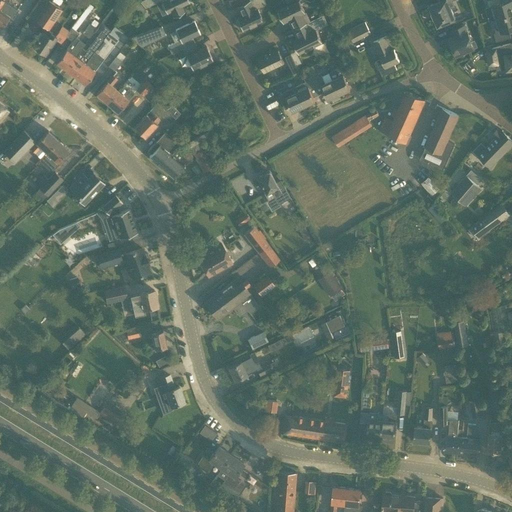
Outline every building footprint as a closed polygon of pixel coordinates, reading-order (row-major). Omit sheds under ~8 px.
[(5,2),(1,0),(0,0),(0,27),(1,29),(10,16),(0,10),(5,2)] [(62,10),(48,0),(42,0),(30,17),(48,30),(62,10)] [(142,0),(140,1),(145,8),(161,0),(167,13),(171,11),(173,17),(184,12),(181,6),(189,2),(188,0),(189,0),(142,0)] [(239,6),(243,15),(236,18),(237,21),(236,21),(239,29),(241,28),(242,31),(263,21),(257,9),(260,7),(256,0),(250,0),(236,7),(239,6)] [(290,24),(293,30),(311,21),(306,12),(305,12),(299,0),(298,0),(278,10),(284,23),(291,19),(292,22),(290,24)] [(433,14),(434,18),(438,26),(455,19),(450,7),(454,6),(451,0),(440,0),(441,1),(429,6),(432,14),(433,14)] [(493,6),(497,18),(511,14),(511,0),(510,0),(501,3),(500,0),(486,0),(489,7),(493,6)] [(137,1),(131,5),(136,10),(141,6),(137,1)] [(81,15),(72,28),(75,31),(85,17),(93,7),(89,4),(81,15)] [(138,15),(142,21),(149,16),(144,10),(138,15)] [(511,14),(497,18),(499,26),(495,29),(496,33),(494,33),(496,42),(511,38),(509,30),(511,28),(511,14)] [(324,15),(311,21),(293,30),(295,29),(299,38),(293,41),(299,53),(322,42),(316,30),(328,24),(324,15)] [(82,34),(89,39),(101,23),(94,18),(82,34)] [(194,21),(175,30),(180,39),(167,45),(171,54),(182,48),(194,42),(192,37),(200,33),(194,21)] [(347,31),(352,42),(370,33),(365,22),(347,31)] [(62,25),(54,35),(51,33),(49,36),(42,32),(33,46),(34,47),(33,48),(38,51),(39,50),(45,54),(55,39),(60,43),(65,36),(66,36),(69,31),(62,25)] [(464,55),(463,53),(474,48),(464,25),(452,30),(455,36),(449,39),(453,50),(452,50),(456,58),(464,55)] [(166,35),(161,26),(131,37),(141,46),(166,35)] [(78,33),(75,31),(72,28),(69,31),(66,36),(72,41),(56,62),(66,69),(82,48),(85,44),(75,37),(78,33)] [(66,69),(75,77),(94,51),(104,39),(98,34),(86,51),(82,48),(66,69)] [(385,67),(379,69),(382,76),(397,69),(394,63),(399,61),(394,49),(391,51),(385,37),(373,42),(385,67)] [(94,51),(75,77),(85,84),(102,61),(98,58),(110,43),(104,39),(94,51)] [(198,50),(194,42),(182,48),(192,69),(200,65),(200,66),(206,63),(206,62),(212,59),(206,46),(198,50)] [(511,69),(511,48),(510,43),(492,48),(492,49),(487,49),(489,65),(506,62),(507,70),(511,69)] [(284,63),(278,50),(258,60),(259,60),(260,60),(265,71),(264,71),(264,72),(284,63)] [(122,61),(121,61),(125,56),(119,52),(115,58),(108,66),(115,71),(122,61)] [(296,65),(291,54),(285,57),(290,67),(296,65)] [(329,73),(332,80),(339,94),(350,89),(344,76),(349,73),(346,65),(329,73)] [(324,92),(328,100),(339,94),(332,80),(325,83),(322,76),(319,78),(316,73),(310,76),(316,89),(319,94),(324,92)] [(107,103),(118,91),(112,85),(117,79),(113,75),(107,81),(96,94),(107,103)] [(319,94),(316,89),(310,76),(304,79),(305,81),(294,86),(295,87),(297,92),(304,106),(315,101),(313,97),(319,94)] [(143,96),(152,86),(147,80),(137,90),(143,96)] [(290,107),(293,111),(304,106),(297,92),(295,87),(283,92),(284,92),(278,95),(285,109),(290,107)] [(107,103),(117,112),(128,100),(134,93),(129,90),(124,96),(118,91),(107,103)] [(385,117),(379,131),(405,143),(425,100),(406,91),(393,121),(385,117)] [(0,121),(9,111),(0,103),(0,121)] [(134,127),(144,136),(157,124),(156,123),(160,118),(158,116),(160,114),(171,124),(180,114),(172,106),(165,110),(157,103),(134,127)] [(447,141),(459,115),(443,108),(419,159),(443,170),(454,144),(447,141)] [(373,118),(379,115),(376,109),(370,112),(371,113),(367,116),(368,119),(373,117),(373,118)] [(338,147),(372,126),(366,116),(332,137),(338,147)] [(191,155),(194,155),(196,159),(197,159),(201,165),(199,166),(203,172),(215,165),(202,142),(211,136),(205,125),(180,139),(182,142),(172,153),(176,156),(175,158),(167,151),(176,142),(173,138),(175,136),(170,131),(168,134),(165,132),(148,151),(151,154),(149,156),(160,166),(159,167),(161,170),(163,168),(173,178),(192,156),(191,155)] [(490,167),(511,144),(511,139),(508,136),(502,130),(501,131),(498,128),(492,134),(496,137),(485,148),(481,143),(473,151),(484,162),(490,167)] [(14,162),(35,141),(24,130),(3,151),(14,162)] [(40,147),(46,153),(58,140),(48,131),(36,143),(37,143),(31,149),(35,153),(40,147)] [(57,162),(68,150),(58,140),(46,153),(39,160),(52,172),(59,164),(57,162)] [(485,175),(477,168),(474,166),(472,168),(452,193),(465,206),(482,188),(478,184),(485,175)] [(276,183),(269,170),(264,173),(257,178),(266,192),(264,194),(268,201),(275,197),(279,204),(290,198),(280,180),(276,183)] [(83,197),(88,201),(105,183),(105,182),(104,183),(92,173),(94,172),(93,171),(85,180),(81,176),(83,173),(83,172),(69,187),(69,188),(70,187),(74,191),(72,193),(73,194),(75,191),(79,196),(80,196),(81,197),(81,198),(83,197)] [(55,172),(48,179),(43,175),(35,183),(40,188),(35,193),(42,200),(47,195),(62,180),(55,172)] [(245,173),(231,180),(241,198),(255,191),(245,173)] [(439,189),(428,177),(420,184),(432,196),(439,189)] [(458,201),(451,195),(445,203),(451,209),(458,201)] [(106,233),(116,230),(119,239),(136,233),(128,210),(119,213),(117,206),(121,203),(114,196),(102,207),(108,214),(111,212),(112,215),(111,215),(112,216),(102,220),(106,233)] [(510,214),(502,204),(471,226),(478,237),(510,214)] [(239,219),(236,221),(240,226),(249,218),(244,212),(240,216),(238,217),(239,219)] [(58,229),(52,234),(60,243),(80,226),(76,222),(58,229)] [(254,226),(244,234),(258,253),(268,244),(254,226)] [(305,227),(299,230),(303,237),(309,234),(305,227)] [(197,257),(208,277),(232,263),(222,244),(197,257)] [(126,260),(132,278),(137,276),(140,278),(144,277),(144,274),(150,272),(147,264),(148,263),(148,262),(147,262),(145,259),(147,258),(146,257),(145,257),(142,248),(120,255),(118,248),(97,255),(101,268),(126,260)] [(318,279),(330,296),(342,288),(330,270),(318,279)] [(267,276),(254,286),(261,295),(274,286),(267,276)] [(71,279),(69,280),(69,281),(72,289),(80,286),(77,277),(71,279)] [(238,278),(221,290),(226,297),(234,292),(241,301),(240,301),(246,309),(254,303),(255,301),(255,299),(245,288),(248,286),(244,282),(242,283),(238,278)] [(107,303),(127,299),(124,286),(104,290),(107,303)] [(130,295),(134,311),(158,306),(154,290),(130,295)] [(240,301),(241,301),(234,292),(226,297),(221,290),(205,303),(217,319),(240,301)] [(345,326),(340,316),(326,322),(331,332),(345,326)] [(457,347),(468,345),(464,319),(453,321),(457,347)] [(59,339),(67,348),(84,333),(76,323),(59,339)] [(159,324),(149,326),(153,344),(145,345),(147,351),(155,349),(154,349),(167,346),(163,330),(161,330),(159,324)] [(348,326),(333,333),(337,342),(344,339),(352,335),(350,329),(348,326)] [(140,336),(138,328),(122,332),(123,337),(127,336),(128,339),(140,336)] [(268,341),(263,331),(247,339),(252,349),(268,341)] [(454,349),(451,331),(437,333),(439,351),(454,349)] [(502,333),(492,332),(494,344),(504,343),(502,333)] [(404,355),(401,337),(393,338),(396,357),(404,355)] [(389,347),(388,338),(360,342),(361,351),(389,347)] [(282,346),(279,341),(270,346),(272,351),(282,346)] [(423,353),(417,358),(421,363),(427,358),(423,353)] [(272,370),(269,363),(257,369),(251,357),(241,362),(240,362),(229,367),(235,380),(247,374),(246,374),(257,369),(261,376),(272,370)] [(446,383),(462,381),(459,365),(444,367),(446,383)] [(347,398),(350,371),(337,369),(334,396),(347,398)] [(174,388),(169,375),(157,379),(160,386),(163,384),(166,391),(165,391),(168,398),(163,400),(159,401),(163,413),(173,410),(171,406),(184,401),(179,386),(174,388)] [(406,404),(410,404),(411,391),(399,390),(396,413),(404,414),(406,404)] [(370,392),(364,391),(361,426),(368,426),(367,437),(381,438),(382,420),(378,419),(378,413),(370,413),(371,396),(369,396),(370,392)] [(105,405),(102,410),(78,396),(72,406),(96,420),(99,414),(116,423),(121,414),(105,405)] [(266,410),(280,412),(281,400),(268,398),(266,410)] [(478,398),(469,400),(473,418),(482,416),(478,398)] [(446,451),(458,452),(460,428),(458,428),(459,420),(447,419),(447,406),(440,406),(440,423),(449,423),(446,451)] [(415,426),(414,441),(430,443),(431,428),(431,427),(432,420),(433,408),(426,407),(424,427),(415,426)] [(491,407),(482,408),(483,419),(492,418),(491,407)] [(345,442),(347,424),(284,414),(281,432),(345,442)] [(382,420),(381,438),(394,440),(396,421),(397,415),(387,414),(387,420),(382,420)] [(504,421),(490,423),(487,450),(503,452),(504,445),(501,445),(504,422),(504,421)] [(460,428),(458,452),(478,455),(480,438),(475,438),(476,424),(468,423),(467,437),(462,437),(463,429),(460,428)] [(217,474),(231,454),(218,446),(209,458),(203,454),(196,465),(207,473),(214,463),(221,468),(217,474)] [(238,446),(235,453),(248,460),(251,453),(238,446)] [(231,454),(217,474),(224,480),(222,483),(227,486),(226,488),(221,484),(218,488),(223,492),(222,493),(234,501),(246,484),(234,476),(243,463),(231,454)] [(181,456),(177,462),(183,466),(187,460),(181,456)] [(272,503),(278,503),(277,511),(293,511),(297,472),(281,471),(280,484),(275,484),(274,494),(273,494),(272,503)] [(337,503),(345,504),(347,488),(333,486),(331,511),(336,511),(337,503)] [(347,488),(345,504),(344,511),(361,511),(362,505),(359,505),(361,489),(347,488)] [(413,511),(415,496),(392,494),(391,492),(386,492),(385,494),(384,494),(382,511),(391,511),(390,511),(413,511)] [(442,511),(443,498),(424,497),(423,511),(442,511)]
